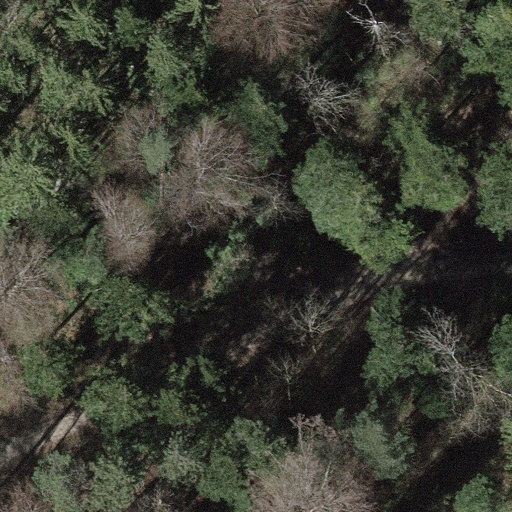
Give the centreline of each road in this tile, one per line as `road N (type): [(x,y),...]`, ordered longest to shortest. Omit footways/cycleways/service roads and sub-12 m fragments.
road 1 (track): [(0,459),(247,327)]
road 2 (track): [(247,327),(349,293),(511,269)]
